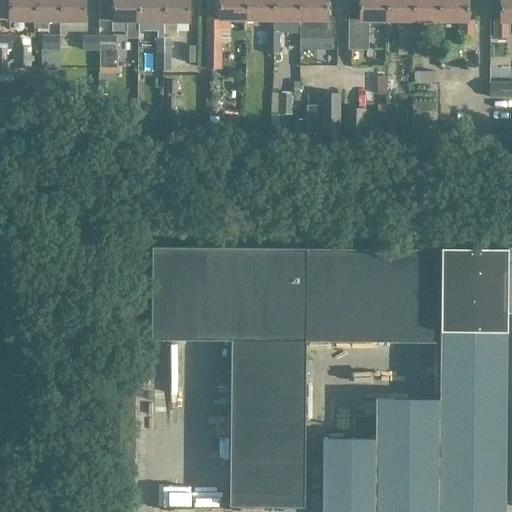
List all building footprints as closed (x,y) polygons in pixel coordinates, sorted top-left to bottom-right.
[(7,0),(8,21),(33,21),(33,0),(7,0)] [(48,22),(59,22),(58,0),(33,0),(33,21),(33,29),(48,29),(48,22)] [(58,0),(59,22),(84,22),(84,0),(58,0)] [(126,22),(138,22),(138,0),(112,0),(112,31),(126,30),(126,22)] [(163,38),(163,34),(163,0),(138,0),(138,22),(138,32),(157,32),(157,38),(163,38)] [(176,34),(176,22),(189,22),(189,0),(163,0),(163,34),(176,34)] [(227,19),(246,19),(245,0),(218,0),(218,27),(226,27),(227,19)] [(245,0),(246,19),(272,19),(272,0),(245,0)] [(299,33),(298,0),(272,0),(272,19),(272,33),(278,33),(299,33)] [(298,0),(299,33),(299,49),(333,49),(333,20),(332,20),(326,20),(326,0),(298,0)] [(352,37),(358,37),(368,37),(368,20),(385,20),(385,0),(358,0),(358,20),(352,20),(352,37)] [(397,33),(407,33),(412,33),(412,0),(385,0),(385,20),(397,20),(397,33)] [(412,0),(412,33),(418,33),(421,33),(422,21),(439,21),(439,0),(412,0)] [(439,0),(439,21),(457,21),(457,37),(471,37),(471,21),(467,21),(466,0),(439,0)] [(507,21),(511,21),(511,0),(499,0),(499,21),(494,21),(494,38),(507,38),(507,21)] [(267,33),(266,43),(277,43),(278,33),(272,33),(267,33)] [(417,56),(418,44),(407,44),(407,33),(397,33),(397,34),(398,34),(398,55),(417,56)] [(418,44),(418,33),(412,33),(407,33),(407,44),(418,44)] [(12,35),(0,34),(0,49),(12,50),(12,35)] [(59,67),(59,50),(58,50),(58,35),(41,35),(42,50),(41,50),(41,69),(59,68),(59,67)] [(98,50),(98,36),(81,36),(81,49),(98,50)] [(115,36),(98,36),(98,50),(97,64),(98,64),(98,68),(115,68),(115,36)] [(170,38),(163,38),(157,38),(157,55),(170,55),(170,38)] [(206,68),(220,68),(220,38),(206,38),(206,68)] [(277,54),(277,43),(266,43),(267,54),(277,54)] [(13,46),(13,68),(30,68),(30,46),(13,46)] [(169,72),(170,55),(157,55),(157,72),(169,72)] [(459,55),(439,55),(440,68),(459,68),(459,55)] [(435,72),(413,72),(413,84),(435,84),(435,72)] [(385,76),(376,76),(375,95),(385,95),(385,76)] [(511,82),(489,82),(489,97),(511,97),(511,82)] [(341,121),(341,113),(341,93),(324,93),(324,122),(341,121)] [(292,115),(291,94),(271,95),(271,115),(292,115)] [(363,133),(363,118),(363,109),(343,109),(343,133),(363,133)] [(306,341),(442,342),(441,248),(151,245),(150,339),(230,340),(306,341)] [(325,441),(324,511),(503,511),(505,312),(505,248),(441,248),(442,342),(442,401),(378,400),(377,418),(356,418),(355,440),(325,441)] [(305,507),(306,341),(230,340),(229,506),(305,507)] [(195,495),(195,474),(179,474),(179,495),(195,495)]
